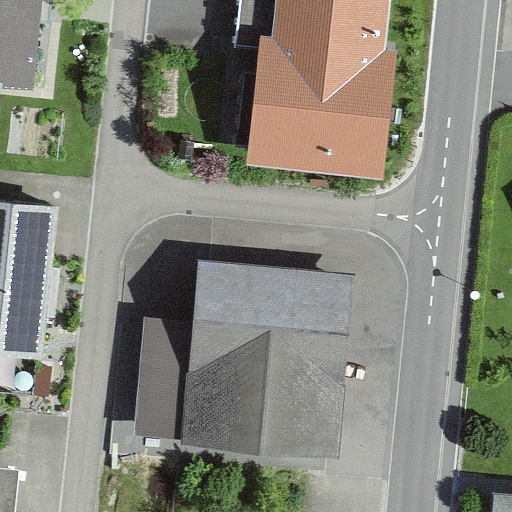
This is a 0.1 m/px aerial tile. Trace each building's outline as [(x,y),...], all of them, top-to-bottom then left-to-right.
[(37,0),(0,0),(0,82),(26,86),(37,0)] [(379,0),(242,0),(237,48),(267,51),(256,161),(361,172),(379,0)] [(39,216),(0,212),(0,347),(27,350),(39,216)] [(187,431),(321,443),(336,279),(202,267),(196,330),(147,325),(137,426),(187,431)] [(511,511),(511,499),(495,498),(493,511),(511,511)]
